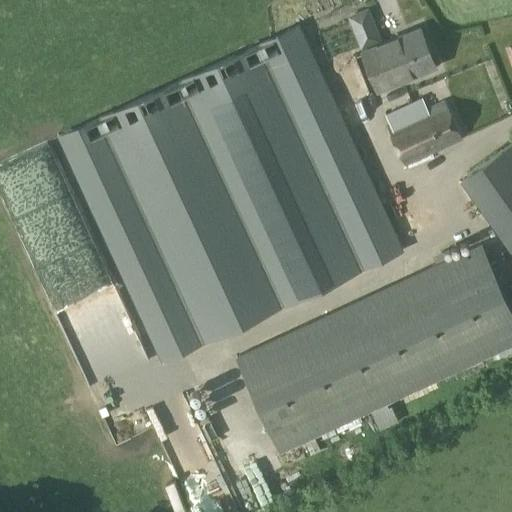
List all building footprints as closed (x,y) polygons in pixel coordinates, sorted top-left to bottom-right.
[(254,47),(60,136),(88,199),(155,344),(162,359),(401,248),(299,26),(254,47)] [(420,28),(358,53),(373,90),(435,65),(420,28)] [(422,97),(385,114),(393,132),(430,115),(422,97)] [(393,132),(391,133),(405,164),(461,138),(447,107),(430,115),(393,132)] [(467,135),(492,125),(485,109),(460,119),(467,135)] [(511,144),(462,179),(511,249),(511,248),(511,144)] [(511,312),(480,244),(235,358),(277,461),(511,349),(511,312)] [(272,488),(269,476),(260,478),(257,465),(250,467),(256,492),(272,488)]
